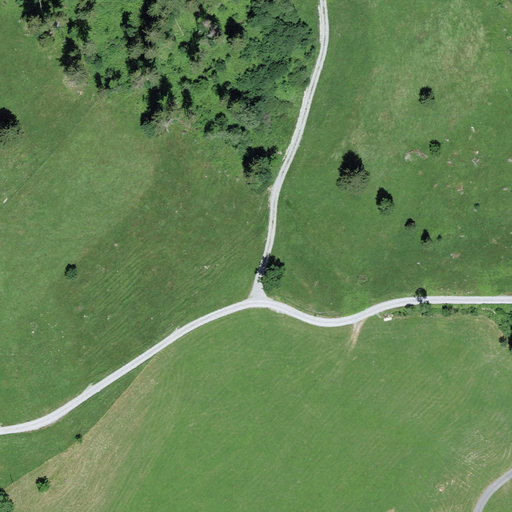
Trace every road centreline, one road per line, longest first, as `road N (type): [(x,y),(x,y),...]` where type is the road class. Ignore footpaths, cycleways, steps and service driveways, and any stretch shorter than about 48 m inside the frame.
road 1 (track): [(511,299),(418,299),(317,322),(259,302),(227,310),(35,425),(0,431)]
road 2 (track): [(323,0),(325,35),(272,200),(259,302)]
